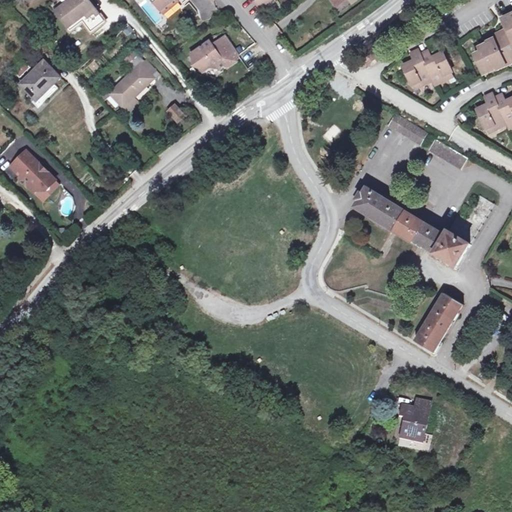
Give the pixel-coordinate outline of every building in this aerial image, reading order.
[(82,19),(84,22),(92,33),(106,22),(89,0),(70,0),(56,11),(69,29),(82,19)] [(152,0),(161,10),(173,0),(152,0)] [(177,0),(173,0),(161,10),(163,12),(177,0)] [(254,0),(261,9),(272,0),(254,0)] [(511,15),(503,20),(508,30),(483,41),(485,46),(480,48),(482,52),(475,55),(483,72),(495,66),(497,70),(511,63),(511,15)] [(84,22),(82,19),(69,29),(71,32),(84,22)] [(126,37),(133,32),(129,25),(121,30),(126,37)] [(240,56),(225,36),(213,45),(209,48),(206,44),(191,55),(204,72),(211,67),(219,69),(220,70),(240,56)] [(385,55),(378,47),(372,52),(376,57),(379,60),(385,55)] [(123,58),(129,64),(138,56),(131,49),(123,58)] [(453,72),(444,53),(432,58),(429,51),(422,55),(420,50),(412,54),(415,61),(404,66),(413,85),(414,85),(420,82),(422,86),(434,80),(436,85),(447,80),(445,76),(451,73),(453,72)] [(368,64),(376,57),(372,52),(364,59),(368,64)] [(129,64),(135,70),(141,65),(144,62),(138,56),(129,64)] [(144,62),(141,65),(152,76),(156,72),(145,60),(144,62)] [(44,62),(21,85),(30,94),(27,97),(38,108),(58,88),(54,84),(60,78),(44,62)] [(19,77),(29,68),(25,64),(15,73),(19,77)] [(141,65),(135,70),(111,94),(123,107),(134,97),(135,98),(154,79),(152,76),(141,65)] [(511,99),(506,102),(503,95),(496,99),(494,94),(486,98),(489,105),(478,110),(486,129),(488,128),(494,125),(496,130),(508,124),(510,129),(511,127),(511,99)] [(123,107),(129,113),(140,103),(135,98),(134,97),(123,107)] [(185,116),(176,106),(169,112),(179,122),(185,116)] [(421,145),(428,134),(396,115),(389,126),(421,145)] [(6,131),(0,136),(9,146),(15,140),(6,131)] [(0,136),(0,155),(9,146),(0,136)] [(469,158),(437,139),(430,151),(462,170),(469,158)] [(53,178),(27,152),(17,161),(27,171),(22,177),(20,179),(35,193),(37,192),(47,191),(47,184),(53,178)] [(22,177),(27,171),(17,161),(12,167),(22,177)] [(57,181),(53,178),(47,184),(47,191),(57,181)] [(415,240),(445,259),(458,266),(471,245),(495,204),(481,196),(467,219),(460,214),(447,236),(367,188),(356,207),(374,218),(375,216),(397,229),(395,231),(413,242),(415,240)] [(458,266),(445,259),(443,262),(456,270),(458,266)] [(435,353),(464,305),(445,294),(416,342),(432,351),(435,353)] [(423,444),(432,403),(417,399),(415,408),(403,406),(400,416),(405,417),(400,439),(423,444)]
